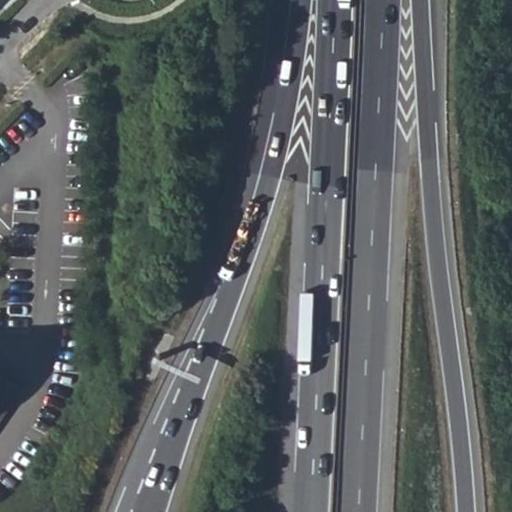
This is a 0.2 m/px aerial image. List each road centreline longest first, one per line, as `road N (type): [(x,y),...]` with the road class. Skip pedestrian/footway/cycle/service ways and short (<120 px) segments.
road 1 (trunk): [(467,511),(418,0)]
road 2 (trunk): [(335,0),(310,511)]
road 3 (trunk): [(358,511),(383,0)]
road 4 (trunk): [(300,0),(253,231),(164,442)]
